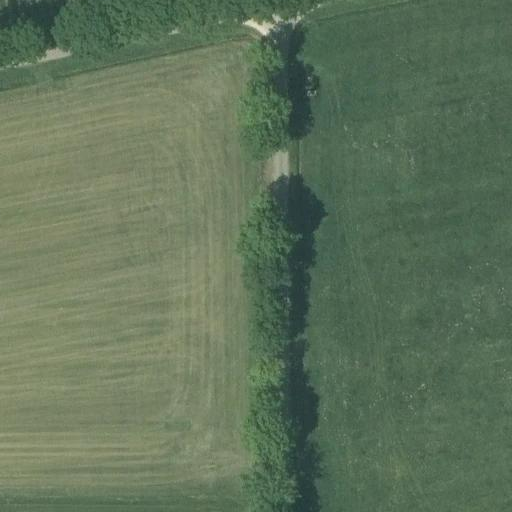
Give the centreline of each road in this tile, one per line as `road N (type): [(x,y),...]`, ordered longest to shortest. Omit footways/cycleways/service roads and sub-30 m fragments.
road 1 (unclassified): [(284,511),(277,10)]
road 2 (unclassified): [(0,69),(277,10)]
